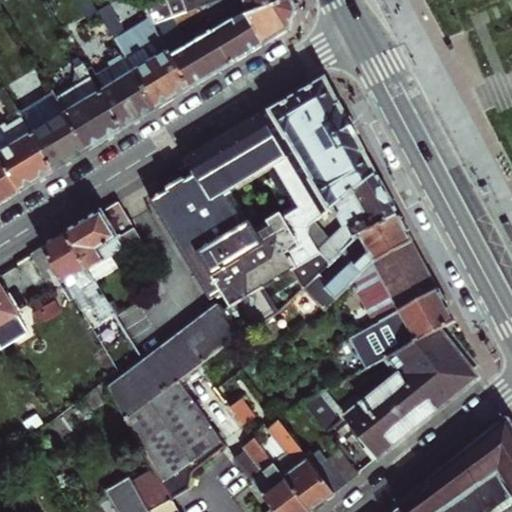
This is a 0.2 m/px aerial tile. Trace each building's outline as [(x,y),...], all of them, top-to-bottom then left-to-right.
[(208,5),(205,0),(156,0),(143,5),(154,25),(171,18),(205,6),(208,5)] [(291,0),(289,0),(213,28),(183,38),(166,45),(193,90),(292,29),(295,17),(296,10),(291,0)] [(220,0),(208,5),(205,6),(206,10),(213,28),(289,0),(220,0)] [(205,6),(171,18),(173,22),(206,10),(205,6)] [(171,18),(154,25),(157,29),(166,45),(183,38),(173,22),(171,18)] [(175,101),(193,90),(166,45),(157,29),(121,51),(157,111),(175,101)] [(157,111),(121,51),(87,72),(123,132),(138,123),(157,111)] [(123,132),(87,72),(53,94),(90,153),(107,142),(123,132)] [(175,167),(155,180),(161,191),(152,197),(154,200),(216,299),(225,294),(233,306),(224,311),(220,305),(110,385),(116,397),(157,470),(174,500),(185,493),(192,489),(198,476),(224,450),(182,379),(235,339),(280,313),(327,265),(328,264),(318,253),(312,247),(307,240),(306,235),(307,230),(309,224),(336,204),(376,173),(355,132),(326,77),(184,162),(185,164),(177,169),(175,167)] [(53,94),(20,114),(56,173),(71,164),(90,153),(53,94)] [(56,173),(20,114),(12,101),(6,105),(17,124),(11,128),(5,126),(0,129),(0,159),(0,160),(21,195),(38,184),(56,173)] [(21,195),(0,160),(0,207),(8,203),(21,195)] [(376,173),(336,204),(340,211),(339,218),(344,226),(318,253),(328,264),(354,238),(398,214),(393,203),(376,173)] [(212,302),(216,299),(154,200),(150,202),(212,302)] [(145,247),(118,202),(107,209),(64,235),(88,274),(112,259),(125,251),(136,254),(145,247)] [(337,298),(348,286),(373,261),(412,241),(406,229),(398,214),(354,238),(328,264),(327,265),(337,276),(328,286),(337,298)] [(54,241),(43,248),(59,274),(81,311),(90,305),(101,323),(113,314),(94,284),(88,274),(64,235),(54,241)] [(373,261),(348,286),(353,295),(422,258),(412,241),(373,261)] [(59,274),(43,248),(29,256),(45,283),(59,274)] [(437,287),(422,258),(353,295),(369,324),(437,287)] [(112,259),(88,274),(94,284),(118,270),(112,259)] [(446,304),(437,287),(369,324),(351,333),(348,336),(366,370),(382,361),(440,330),(456,321),(446,304)] [(0,349),(1,351),(13,343),(2,324),(16,315),(0,288),(0,349)] [(440,330),(382,361),(395,377),(346,417),(380,458),(398,443),(478,377),(464,359),(440,330)] [(93,410),(116,397),(110,385),(108,381),(86,397),(93,410)] [(343,422),(321,394),(306,403),(329,433),(343,422)] [(243,398),(231,406),(245,425),(256,416),(243,398)] [(389,511),(511,511),(511,422),(508,417),(389,511)] [(273,437),(261,446),(311,511),(335,493),(359,475),(341,451),(324,463),(313,449),(307,454),(281,422),(268,430),(273,437)] [(311,511),(261,446),(255,438),(238,451),(247,464),(241,469),(274,511),(311,511)] [(134,483),(150,511),(180,511),(174,500),(157,470),(134,483)] [(150,511),(134,483),(131,479),(106,494),(116,511),(150,511)]
